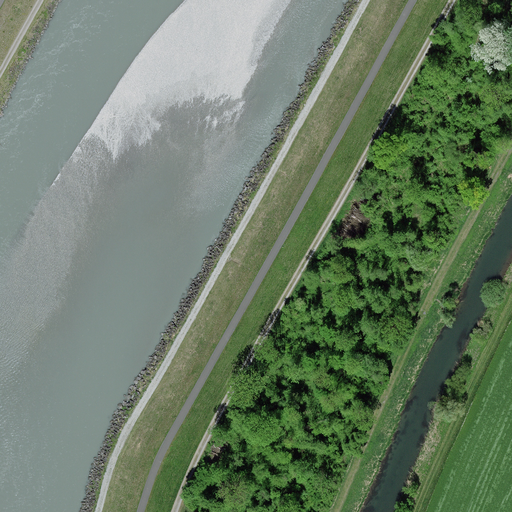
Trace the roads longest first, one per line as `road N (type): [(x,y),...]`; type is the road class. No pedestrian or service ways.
road 1 (track): [(457,0),(209,439),(180,511)]
road 2 (track): [(369,0),(155,388),(128,423),(97,511)]
road 3 (track): [(144,511),(174,432),(410,0)]
